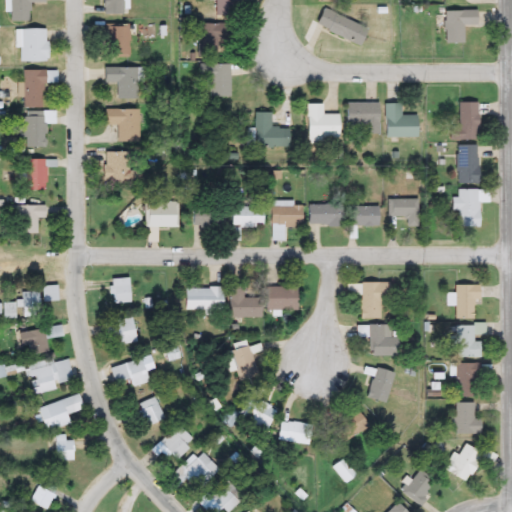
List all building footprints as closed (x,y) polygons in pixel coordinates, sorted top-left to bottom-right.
[(42,0),(42,2),(27,2),(27,21),(9,21),(9,0),(42,0)] [(213,0),(237,0),(237,16),(213,16),(213,0)] [(366,29),(356,46),(314,24),(323,6),(366,29)] [(476,11),(476,26),(462,26),(462,44),(443,44),(443,11),(476,11)] [(196,57),(196,24),(227,24),(227,57),(196,57)] [(128,57),(105,57),(105,25),(128,25),(128,57)] [(19,61),(19,30),(45,30),(45,61),(19,61)] [(228,64),(228,97),(199,97),(199,64),(228,64)] [(115,83),(103,83),(103,67),(138,67),(138,99),(115,99),(115,83)] [(41,107),(21,107),(21,71),(53,71),(53,81),(41,81),(41,107)] [(337,114),(337,138),(305,138),(305,103),(321,103),(321,114),(337,114)] [(377,134),(363,134),(363,126),(346,126),(346,103),(377,103),(377,134)] [(383,138),(383,103),(399,103),(399,116),(415,116),(415,138),(383,138)] [(448,140),(448,128),(457,128),(457,103),(476,103),(476,140),(448,140)] [(115,142),(115,125),(103,124),(103,108),(138,109),(137,142),(115,142)] [(43,112),(43,148),(23,148),(23,112),(43,112)] [(268,112),(268,128),(287,128),(287,146),(253,146),(253,112),(268,112)] [(476,184),(455,184),(455,146),(476,146),(476,184)] [(136,185),(102,183),(103,152),(125,152),(124,164),(136,164),(136,185)] [(43,191),(23,191),(23,160),(43,160),(43,191)] [(457,209),(450,209),(450,198),(457,198),(457,190),(487,190),(487,202),(477,202),(477,227),(456,227),(457,209)] [(389,199),(416,199),(416,227),(405,227),(405,217),(389,217),(389,199)] [(176,227),(144,227),(144,201),(176,201),(176,227)] [(300,202),(300,226),(268,226),(268,202),(300,202)] [(306,226),(306,204),(339,204),(339,226),(306,226)] [(35,233),(8,233),(8,205),(43,205),(43,217),(35,217),(35,233)] [(237,228),(237,240),(230,240),(230,205),(260,205),(260,228),(237,228)] [(191,227),(191,207),(221,207),(221,227),(191,227)] [(345,226),(345,207),(372,207),(372,226),(345,226)] [(109,303),(109,278),(128,278),(128,303),(109,303)] [(380,319),(358,319),(358,282),(388,282),(388,296),(380,296),(380,319)] [(294,285),(294,311),(263,311),(263,285),(294,285)] [(474,285),(474,319),(453,319),(453,285),(474,285)] [(221,287),(221,310),(183,310),(183,287),(221,287)] [(258,317),(227,317),(227,287),(258,287),(258,317)] [(20,292),(37,292),(37,311),(20,311),(20,292)] [(115,336),(104,338),(101,324),(129,317),(135,342),(118,346),(115,336)] [(61,337),(44,339),(46,354),(26,356),(25,346),(21,346),(18,331),(59,325),(61,337)] [(367,356),(367,337),(355,337),(355,325),(383,325),(383,337),(396,337),(396,356),(367,356)] [(479,358),(453,358),(453,327),(482,327),(482,338),(479,338),(479,358)] [(226,373),(222,352),(250,346),(256,376),(237,380),(235,371),(226,373)] [(54,390),(32,394),(26,367),(65,358),(69,376),(52,379),(54,390)] [(145,374),(114,385),(108,370),(139,358),(145,374)] [(474,397),(453,397),(453,364),(489,364),(489,377),(474,377),(474,397)] [(391,377),(383,404),(364,398),(372,371),(391,377)] [(136,406),(153,397),(163,417),(146,426),(136,406)] [(260,433),(237,417),(251,398),(273,413),(260,433)] [(67,425),(50,430),(44,405),(61,402),(67,425)] [(479,419),(479,435),(453,435),(453,403),(473,403),(473,419),(479,419)] [(338,442),(330,424),(358,412),(366,430),(338,442)] [(309,426),(305,446),(275,440),(279,420),(309,426)] [(194,442),(175,461),(161,446),(154,453),(151,451),(177,425),(194,442)] [(65,436),(65,442),(72,442),(72,461),(54,461),(54,436),(65,436)] [(495,457),(487,469),(476,462),(463,483),(444,472),(462,444),(479,455),(483,450),(495,457)] [(184,470),(201,454),(217,471),(200,487),(184,470)] [(331,464),(344,459),(353,478),(341,484),(331,464)] [(431,489),(416,506),(400,492),(415,475),(431,489)] [(28,501),(39,480),(55,489),(44,510),(28,501)] [(227,511),(222,511),(207,497),(224,480),(242,497),(227,511)] [(386,511),(395,503),(403,511),(386,511)]
